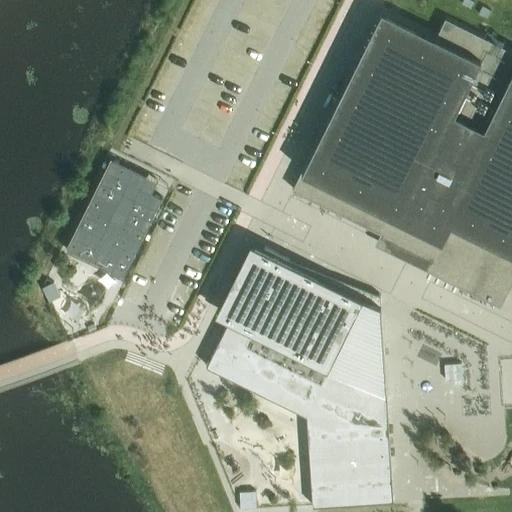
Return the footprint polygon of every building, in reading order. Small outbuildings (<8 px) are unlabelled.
[(511,49),(446,17),(437,34),(382,7),(293,188),(415,248),(433,257),(427,268),(500,305),(511,281),(511,49)] [(112,158),(67,248),(123,276),(162,197),(141,187),(147,176),(112,158)] [(289,258),(265,246),(256,242),(220,313),(230,317),(206,364),(307,414),(319,420),(308,442),(313,505),(394,499),(382,315),(381,304),(364,296),(289,259),(289,258)] [(54,281),(42,287),(49,300),(61,294),(54,281)] [(256,490),(240,491),(241,509),(257,508),(256,490)]
